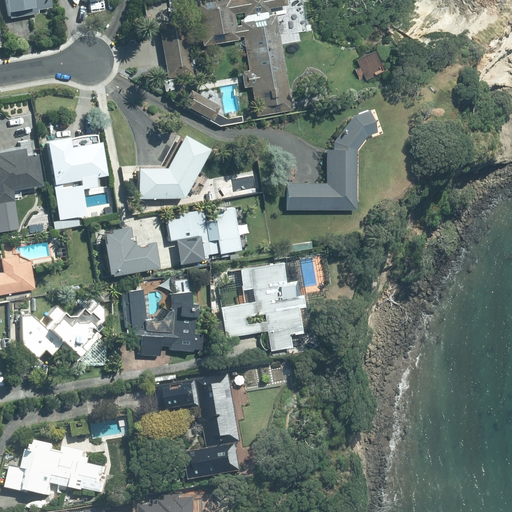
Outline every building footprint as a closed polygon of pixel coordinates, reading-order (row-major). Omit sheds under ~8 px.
[(8,0),(11,17),(40,12),(39,7),(53,5),(52,0),(8,0)] [(197,0),(204,44),(237,38),(245,86),(253,85),(258,115),(294,109),(277,12),(271,14),(270,7),(288,4),(287,0),(197,0)] [(158,22),(167,75),(195,71),(186,17),(158,22)] [(366,77),(381,70),(373,52),(358,60),(366,77)] [(194,89),(187,103),(214,118),(221,105),(194,89)] [(377,131),(370,108),(354,114),(334,139),(334,149),(328,149),(327,183),(286,183),(286,208),(356,208),(357,149),(368,134),(377,131)] [(184,133),(167,165),(139,165),(139,196),(184,196),(211,147),(184,133)] [(71,134),(47,138),(61,217),(87,213),(82,185),(97,183),(96,174),(107,173),(101,138),(72,143),(71,134)] [(0,229),(18,226),(12,188),(43,183),(38,150),(33,151),(31,140),(20,141),(21,144),(0,147),(0,229)] [(205,219),(203,208),(179,213),(180,217),(168,219),(171,239),(176,238),(181,262),(210,257),(209,254),(241,248),(234,206),(215,209),(216,217),(205,219)] [(131,224),(104,228),(111,273),(159,265),(154,238),(135,242),(133,232),(132,232),(131,224)] [(311,241),(284,244),(285,253),(312,249),(311,241)] [(0,293),(36,287),(31,261),(20,263),(19,255),(3,258),(5,270),(0,271),(0,293)] [(288,283),(284,260),(240,268),(244,289),(251,288),(253,300),(222,306),(228,336),(268,329),(272,349),(292,345),(289,332),(303,329),(299,306),(306,305),(304,293),(296,295),(294,282),(288,283)] [(191,290),(171,292),(174,310),(172,332),(147,330),(142,288),(123,290),(129,333),(132,343),(141,344),(140,353),(160,354),(161,345),(171,346),(171,348),(193,350),(193,347),(203,348),(204,332),(194,332),(196,303),(193,303),(191,290)] [(78,351),(106,322),(100,315),(105,309),(99,303),(92,311),(85,304),(76,312),(73,309),(70,312),(59,302),(49,313),(57,320),(49,328),(31,311),(27,315),(23,311),(20,315),(25,320),(22,324),(27,328),(23,332),(27,336),(23,341),(38,355),(46,346),(51,351),(64,338),(78,351)] [(234,373),(160,386),(164,409),(204,402),(212,446),(189,450),(193,478),(245,468),(240,442),(246,441),(234,373)] [(14,464),(9,486),(30,491),(31,488),(53,493),(55,482),(85,489),(86,487),(103,491),(105,482),(102,481),(105,465),(91,462),(92,457),(86,456),(88,449),(67,445),(66,450),(57,448),(58,443),(41,439),(39,451),(31,449),(27,467),(14,464)] [(144,505),(144,511),(195,511),(195,498),(163,500),(163,504),(144,505)]
